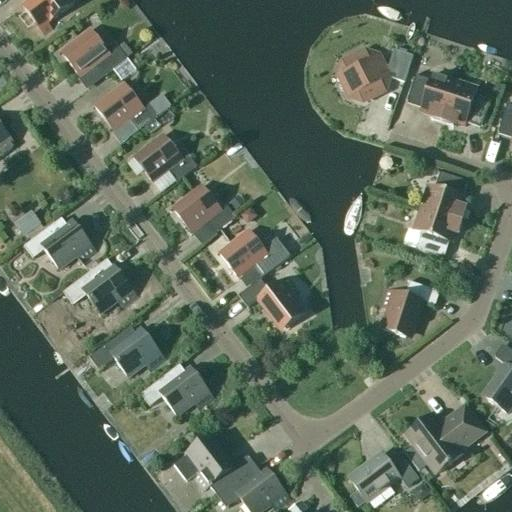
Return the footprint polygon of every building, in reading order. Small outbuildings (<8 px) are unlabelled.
[(38,0),(54,20),(74,5),(70,0),(38,0)] [(115,44),(106,51),(90,30),(58,55),(59,56),(61,54),(80,79),(95,67),(104,78),(127,60),(115,44)] [(158,39),(139,52),(147,62),(165,49),(158,39)] [(347,64),(343,63),(338,77),(342,79),(349,94),(350,94),(349,98),(363,103),(364,99),(365,99),(380,92),(380,91),(384,93),(389,79),(404,84),(413,57),(394,51),(388,66),(382,70),(378,61),(377,61),(379,57),(364,52),(363,56),(362,56),(347,63),(347,64)] [(429,120),(441,124),(455,82),(433,75),(431,80),(416,75),(407,103),(422,108),(420,113),(431,117),(429,120)] [(477,90),(455,82),(441,124),(453,128),(454,124),(465,128),(466,122),(482,127),(491,100),(475,95),(477,90)] [(504,87),(496,84),(491,97),(499,100),(504,87)] [(161,96),(149,105),(143,110),(124,85),(92,109),(93,110),(95,109),(114,134),(129,122),(138,133),(170,108),(161,96)] [(511,105),(507,104),(497,134),(511,138),(511,140),(511,143),(511,105)] [(0,157),(1,159),(16,148),(0,126),(0,157)] [(132,161),(133,160),(153,185),(168,173),(176,184),(197,168),(188,156),(182,161),(163,136),(131,160),(132,161)] [(428,187),(420,209),(462,223),(466,211),(462,210),(466,200),(460,198),(465,183),(438,174),(433,189),(428,187)] [(172,211),(191,236),(207,224),(215,234),(235,219),(226,207),(220,212),(201,187),(169,211),(170,212),(172,211)] [(239,196),(227,205),(233,212),(244,203),(239,196)] [(251,209),(240,216),(247,225),(257,218),(251,209)] [(462,223),(420,209),(413,232),(418,234),(413,249),(441,257),(446,242),(451,244),(455,233),(459,235),(462,223)] [(40,226),(30,213),(13,225),(23,238),(40,226)] [(81,264),(95,253),(75,227),(70,231),(61,220),(24,248),(33,260),(44,252),(59,271),(76,258),(81,264)] [(276,240),(263,250),(248,231),(216,256),(217,257),(219,255),(238,280),(254,268),(262,279),(290,258),(276,240)] [(121,309),(136,298),(116,271),(115,272),(107,261),(63,294),(72,306),(85,296),(99,316),(117,303),(121,309)] [(262,281),(261,280),(238,297),(248,309),(261,299),(285,329),(305,314),(292,297),(298,292),(287,278),(268,292),(260,282),(262,281)] [(438,293),(407,283),(403,296),(386,291),(380,308),(388,311),(381,331),(405,339),(417,302),(434,308),(438,293)] [(149,372),(164,361),(144,335),(138,339),(130,328),(89,359),(98,371),(113,360),(127,379),(145,366),(149,372)] [(511,353),(503,347),(494,359),(508,369),(486,401),(506,415),(511,407),(511,353)] [(179,367),(140,397),(150,409),(163,399),(176,418),(194,405),(198,411),(213,400),(193,374),(187,378),(179,367)] [(484,434),(464,408),(447,422),(449,425),(443,429),(433,416),(405,436),(435,476),(463,455),(460,452),(484,434)] [(209,487),(217,498),(256,469),(256,468),(254,470),(246,458),(229,471),(205,440),(185,455),(186,456),(172,466),(185,483),(192,477),(203,492),(209,487)] [(418,480),(399,455),(388,463),(381,455),(348,480),(357,492),(365,503),(366,504),(399,479),(407,489),(418,480)] [(256,469),(217,498),(226,510),(239,500),(247,511),(262,511),(270,506),(274,511),(275,511),(290,502),(270,475),(264,479),(256,469)] [(422,485),(412,493),(420,502),(430,495),(422,485)] [(357,492),(350,498),(358,509),(365,503),(357,492)] [(305,511),(307,511),(300,502),(287,511),(305,511)]
